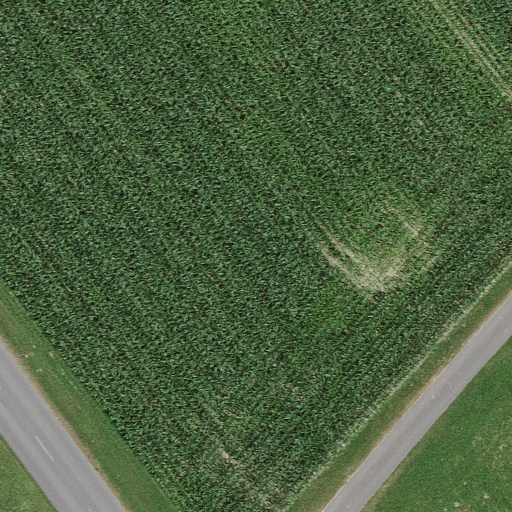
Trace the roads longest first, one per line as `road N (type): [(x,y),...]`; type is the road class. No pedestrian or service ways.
road 1 (track): [(343,511),(511,327)]
road 2 (tertiary): [(0,389),(90,511)]
